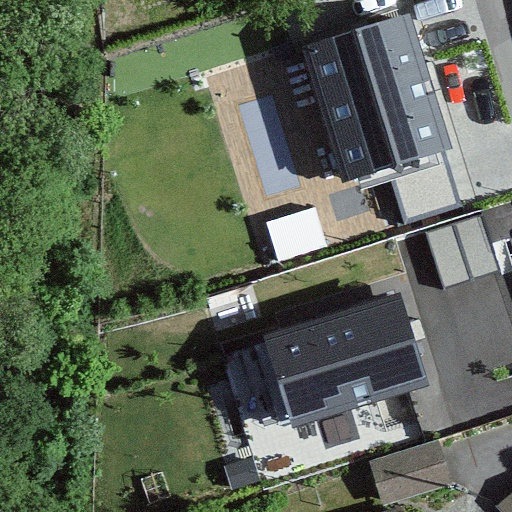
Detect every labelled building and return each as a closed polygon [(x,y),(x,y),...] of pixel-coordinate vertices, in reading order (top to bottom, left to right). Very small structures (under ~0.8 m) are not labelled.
[(299,47),(342,191),(460,156),(418,12),(299,47)] [(328,247),(315,207),(267,222),(279,262),(328,247)] [(482,215),(425,233),(444,290),(500,272),(482,215)] [(293,428),(430,386),(401,293),(264,335),(293,428)] [(438,442),(369,463),(383,508),(452,486),(438,442)] [(260,482),(253,458),(224,466),(231,490),(260,482)] [(511,511),(511,497),(499,509),(501,511),(511,511)]
